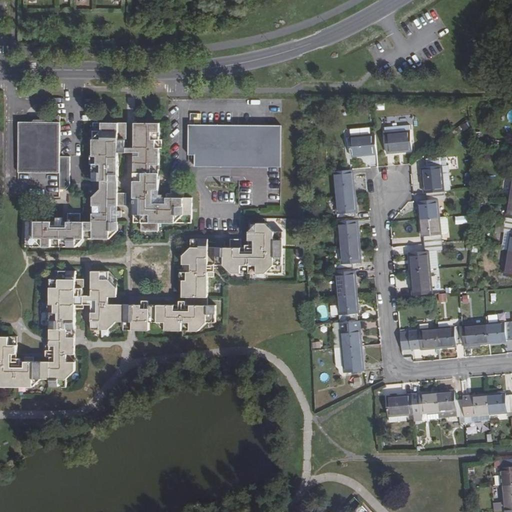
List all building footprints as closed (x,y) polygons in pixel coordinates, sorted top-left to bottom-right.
[(19,120),(18,197),(59,197),(59,187),(66,187),(70,183),(70,155),(59,155),(60,121),(19,120)] [(93,179),(100,179),(117,179),(118,155),(110,154),(110,146),(118,146),(118,138),(126,138),(126,122),(93,122),(93,179)] [(135,155),(134,212),(142,220),(142,229),(158,229),(158,221),(192,222),(192,197),(183,197),(184,188),(171,188),(171,193),(167,193),(167,205),(150,204),(151,188),(158,188),(159,172),(151,172),(151,163),(159,164),(159,147),(151,147),(151,139),(159,139),(159,123),(135,122),(135,147),(143,147),(142,155),(135,155)] [(246,166),(246,205),(280,205),(281,124),(188,123),(188,155),(194,155),(194,166),(246,166)] [(386,134),(387,153),(412,151),(411,133),(386,134)] [(350,137),(352,156),(377,153),(375,135),(350,137)] [(110,146),(110,154),(118,155),(118,150),(125,150),(126,138),(118,138),(118,146),(110,146)] [(151,139),(151,147),(159,147),(159,139),(151,139)] [(135,147),(135,155),(142,155),(143,147),(135,147)] [(423,168),(425,194),(428,194),(443,192),(441,167),(446,166),(447,166),(446,158),(427,160),(428,168),(423,168)] [(334,172),(336,197),(355,195),(353,170),(334,172)] [(117,179),(100,179),(101,188),(117,188),(117,179)] [(26,219),(25,244),(50,244),(50,236),(68,236),(67,245),(75,245),(83,236),(109,237),(109,228),(117,229),(117,220),(109,220),(109,204),(117,205),(126,205),(125,192),(117,192),(117,188),(101,188),(101,196),(92,196),(92,221),(79,220),(79,212),(67,211),(67,220),(67,228),(50,228),(50,220),(26,219)] [(418,202),(420,220),(438,219),(437,201),(444,200),(443,192),(428,194),(429,202),(418,202)] [(336,197),(339,222),(355,221),(355,213),(356,213),(355,195),(336,197)] [(109,204),(109,220),(117,220),(117,205),(109,204)] [(423,237),(424,245),(441,244),(440,236),(446,236),(448,233),(447,220),(444,218),(438,219),(420,220),(421,237),(423,237)] [(50,220),(50,228),(67,228),(67,220),(50,220)] [(339,222),(341,248),(359,246),(357,220),(355,221),(339,222)] [(230,239),(229,246),(225,246),(224,263),(233,272),(250,272),(250,263),(258,263),(258,272),(283,272),(284,230),(274,230),(267,223),(259,223),(258,230),(250,230),(250,239),(258,239),(258,255),(241,255),(241,238),(230,239)] [(511,234),(508,251),(511,251),(511,226),(505,225),(503,233),(511,234)] [(501,250),(508,251),(511,234),(503,233),(501,250)] [(50,236),(50,244),(67,245),(68,236),(50,236)] [(141,308),(141,328),(149,328),(149,320),(158,319),(166,329),(199,329),(207,320),(215,320),(216,305),(207,305),(208,277),(213,276),(212,271),(207,271),(207,263),(217,263),(217,246),(208,246),(208,238),(192,238),(192,246),(183,254),(183,296),(186,296),(186,304),(191,304),(191,312),(174,312),(174,304),(149,304),(149,308),(141,308)] [(409,254),(411,271),(429,270),(428,252),(441,251),(441,244),(424,245),(424,253),(409,254)] [(336,265),(336,273),(353,272),(352,264),(361,263),(359,246),(341,248),(342,264),(336,265)] [(250,263),(250,272),(258,272),(258,263),(250,263)] [(0,383),(33,384),(41,376),(49,376),(49,385),(65,385),(65,376),(74,369),(74,303),(66,303),(66,296),(75,296),(75,286),(83,286),(83,278),(75,278),(75,270),(51,270),(50,343),(45,343),(45,349),(57,349),(57,360),(33,360),(33,356),(24,356),(24,368),(8,368),(8,352),(16,352),(16,335),(1,335),(0,335),(0,383)] [(108,328),(116,319),(124,319),(124,303),(108,303),(108,295),(116,295),(116,287),(108,278),(108,270),(91,270),(91,295),(99,295),(99,311),(91,311),(91,319),(99,319),(99,328),(108,328)] [(411,271),(413,296),(432,295),(429,270),(411,271)] [(336,273),(339,298),(357,297),(355,272),(353,272),(336,273)] [(91,295),(91,311),(99,311),(99,295),(91,295)] [(339,298),(341,323),(358,322),(357,314),(359,314),(357,297),(339,298)] [(141,304),(124,303),(124,319),(123,328),(141,328),(141,308),(141,304)] [(91,319),(91,328),(99,328),(99,319),(91,319)] [(341,323),(343,349),(362,347),(360,329),(358,329),(358,322),(341,323)] [(511,322),(488,325),(489,344),(507,342),(507,340),(511,339),(511,322)] [(462,327),(464,344),(471,344),(471,345),(489,344),(488,325),(462,327)] [(437,329),(439,348),(464,346),(464,344),(462,327),(437,329)] [(412,332),(414,349),(421,348),(422,350),(439,348),(437,329),(412,332)] [(343,349),(345,373),(364,372),(362,347),(343,349)] [(437,393),(439,411),(457,410),(457,418),(466,417),(464,399),(456,400),(455,391),(437,393)] [(414,414),(415,421),(423,421),(422,413),(429,412),(429,420),(440,419),(439,411),(437,393),(419,394),(420,399),(413,400),(414,414)] [(488,396),(490,415),(511,412),(511,395),(506,396),(505,394),(488,396)] [(387,397),(388,416),(414,414),(413,400),(413,395),(387,397)] [(464,399),(466,417),(490,415),(488,396),(471,397),(472,399),(464,399)] [(511,459),(500,460),(503,485),(511,484),(511,459)] [(511,484),(503,485),(505,511),(511,510),(511,484)]
